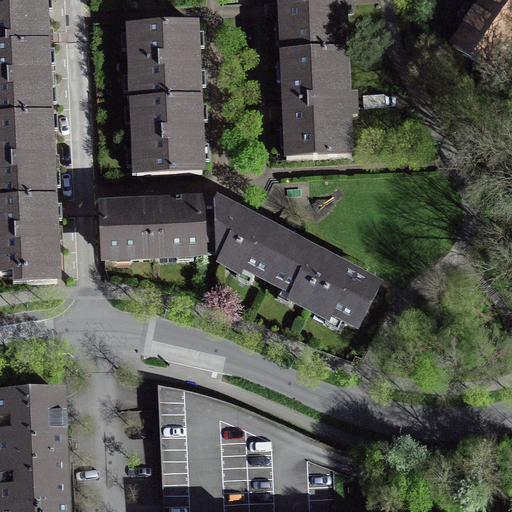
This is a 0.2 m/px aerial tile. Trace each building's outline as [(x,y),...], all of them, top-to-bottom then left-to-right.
[(0,0),(0,45),(46,44),(44,0),(0,0)] [(280,55),(280,56),(347,53),(345,15),(353,15),(352,0),(279,0),(280,30),(288,29),(289,55),(280,55)] [(511,0),(484,0),(453,46),(494,74),(511,47),(511,0)] [(199,100),(195,24),(130,27),(130,30),(133,29),(134,52),(131,52),(133,80),(136,79),(137,102),(128,103),(199,100)] [(46,44),(0,45),(0,118),(50,116),(46,44)] [(347,53),(280,56),(280,57),(289,57),(291,82),(283,83),(286,134),(293,133),(294,159),(286,160),(287,161),(334,159),(352,158),(350,120),(358,119),(357,96),(349,97),(347,53)] [(199,100),(128,103),(128,104),(137,103),(138,126),(135,126),(136,153),(139,153),(140,176),(137,176),(137,178),(202,175),(199,100)] [(50,116),(0,118),(0,201),(53,200),(50,116)] [(53,200),(0,201),(0,276),(26,275),(26,285),(57,284),(53,200)] [(176,206),(101,209),(103,254),(130,253),(130,261),(178,258),(178,251),(204,250),(204,246),(202,208),(202,205),(181,206),(181,202),(176,202),(176,206)] [(269,283),(289,243),(270,233),(217,205),(216,208),(202,208),(204,246),(217,246),(218,256),(225,260),(222,266),(239,275),(242,269),(269,283)] [(379,289),(289,243),(269,283),(295,296),(292,302),(328,320),(331,315),(358,329),(379,289)] [(158,388),(164,511),(370,511),(375,507),(380,498),(381,488),(376,471),(363,458),(332,449),(237,409),(188,393),(158,388)] [(62,396),(0,398),(0,478),(1,510),(67,507),(65,457),(50,458),(49,453),(55,452),(58,452),(61,449),(62,446),(61,441),(59,439),(64,438),(63,404),(62,396)]
